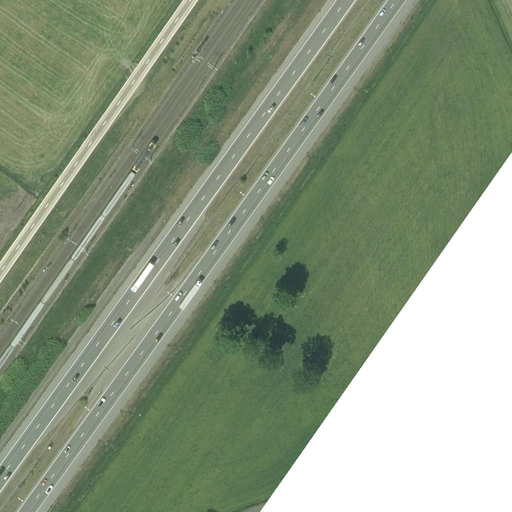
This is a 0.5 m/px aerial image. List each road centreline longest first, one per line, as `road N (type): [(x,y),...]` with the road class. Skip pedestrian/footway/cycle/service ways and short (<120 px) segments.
road 1 (motorway): [(29,511),(400,0)]
road 2 (motorway): [(344,0),(0,478)]
road 3 (tertiary): [(191,0),(0,272)]
